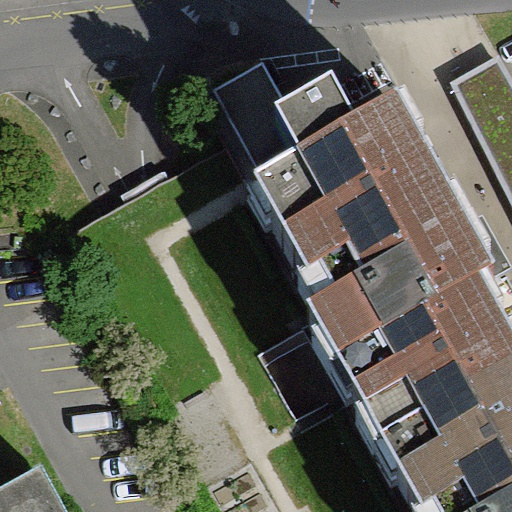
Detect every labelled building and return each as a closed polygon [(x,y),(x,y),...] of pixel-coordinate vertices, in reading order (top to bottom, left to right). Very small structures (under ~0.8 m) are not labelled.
[(511,83),(498,59),(449,84),(511,209),(511,83)] [(301,175),(359,144),(336,103),(276,135),(301,175)] [(492,265),(408,118),(359,144),(301,175),(260,200),(325,318),(311,327),(355,404),(385,455),(511,382),(511,335),(489,295),(496,291),(485,269),(492,265)] [(511,511),(511,382),(385,455),(417,511),(511,511)] [(0,511),(64,511),(45,476),(0,499),(0,511)]
